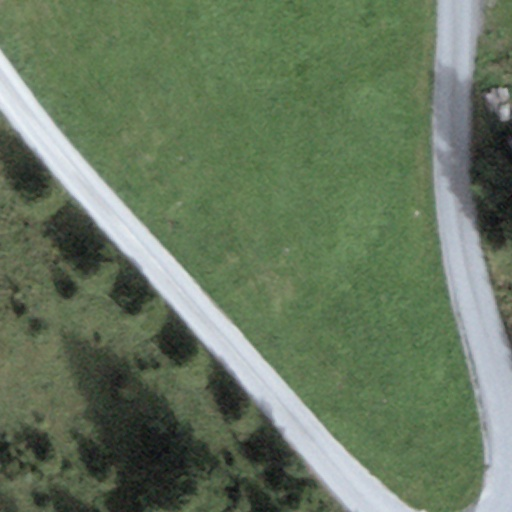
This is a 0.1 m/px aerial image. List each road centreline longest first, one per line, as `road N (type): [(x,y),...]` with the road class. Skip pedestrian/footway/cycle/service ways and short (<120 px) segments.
road 1 (track): [(381,511),(53,148),(0,66)]
road 2 (track): [(456,0),(455,198),(511,419)]
